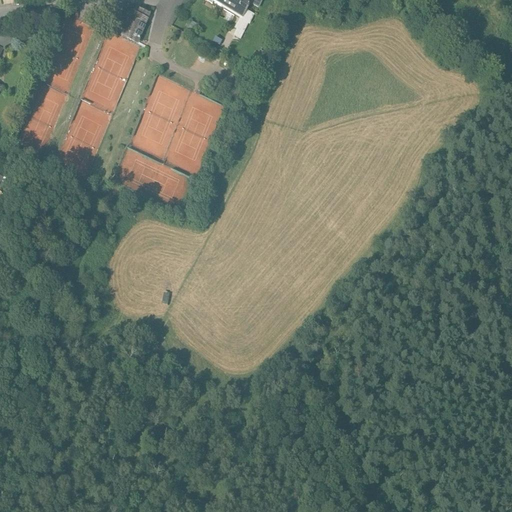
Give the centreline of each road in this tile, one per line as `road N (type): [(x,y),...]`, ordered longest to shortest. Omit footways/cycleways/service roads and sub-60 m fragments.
road 1 (track): [(136,494),(160,332),(98,338),(53,363),(21,397),(0,445)]
road 2 (track): [(237,86),(267,118),(160,332)]
road 3 (track): [(267,118),(406,211)]
road 4 (residential): [(174,0),(158,55),(237,86)]
